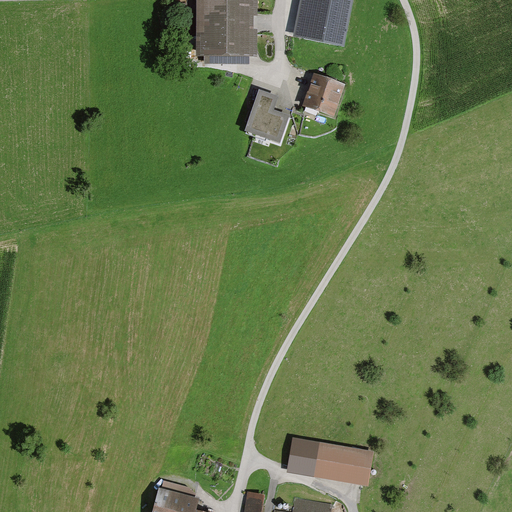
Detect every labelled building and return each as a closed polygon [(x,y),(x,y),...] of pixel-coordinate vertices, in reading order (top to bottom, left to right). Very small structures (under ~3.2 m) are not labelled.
[(265,60),(263,0),(206,0),(208,61),(265,60)] [(307,107),(333,116),(342,88),(316,79),(307,107)] [(277,100),(260,94),(247,133),(279,144),(288,119),(272,114),(277,100)] [(287,474),(368,489),(374,454),(293,440),(287,474)] [(332,511),(333,506),(295,499),(293,511),(281,511),(274,511),(273,511),(263,511),(266,497),(248,494),(244,511),(332,511)] [(196,511),(198,504),(159,495),(155,511),(196,511)]
